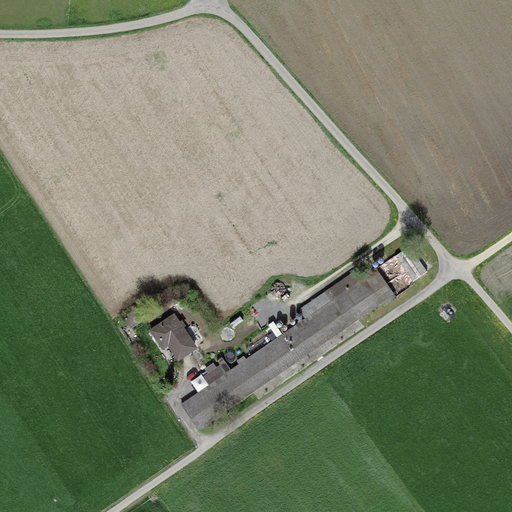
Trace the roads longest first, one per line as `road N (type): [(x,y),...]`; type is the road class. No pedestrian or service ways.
road 1 (unclassified): [(115,511),(458,270),(214,2)]
road 2 (unclassified): [(0,35),(143,25),(214,2)]
